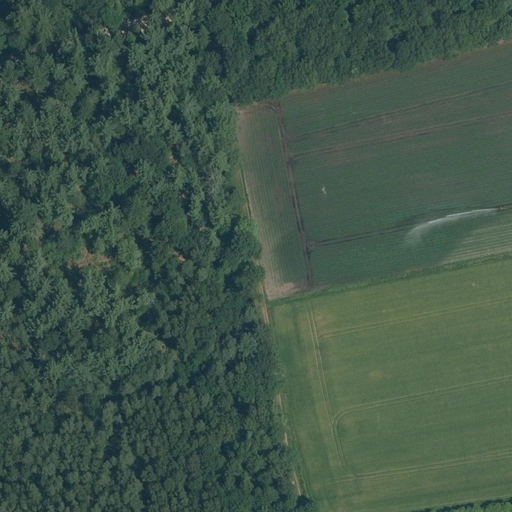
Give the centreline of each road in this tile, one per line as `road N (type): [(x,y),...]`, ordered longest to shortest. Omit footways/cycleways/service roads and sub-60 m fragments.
road 1 (track): [(210,10),(285,444),(304,511)]
road 2 (track): [(0,67),(210,10)]
